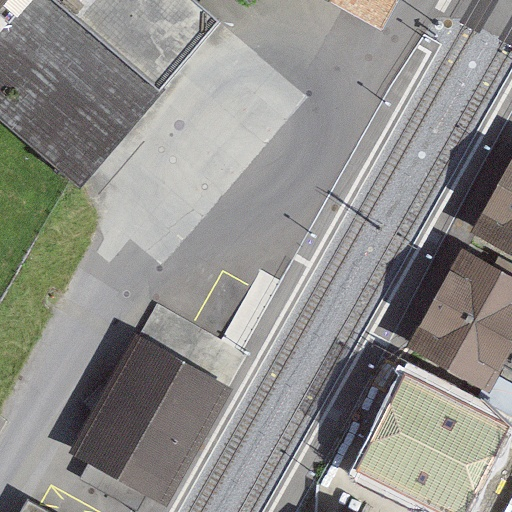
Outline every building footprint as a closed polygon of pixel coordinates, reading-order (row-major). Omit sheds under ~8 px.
[(0,0),(0,109),(80,175),(213,14),(196,0),(0,0)] [(400,0),(348,0),(389,21),(400,0)] [(511,170),(479,230),(511,248),(511,170)] [(469,246),(415,343),(487,384),(480,397),(507,411),(511,403),(511,394),(489,379),(511,338),(511,282),(505,279),(511,269),(469,246)] [(210,382),(153,350),(91,458),(149,490),(210,382)] [(471,511),(511,432),(511,430),(406,376),(356,474),(432,511),(471,511)] [(46,511),(29,503),(24,511),(46,511)]
